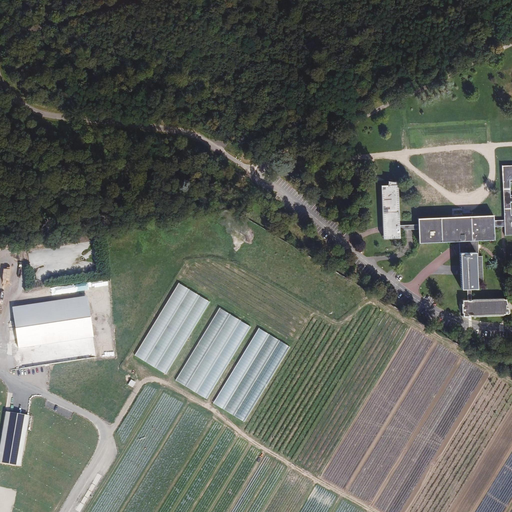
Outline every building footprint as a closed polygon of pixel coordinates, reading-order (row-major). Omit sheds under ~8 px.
[(511,164),(499,165),(502,219),(493,220),(493,227),(502,226),(503,236),(511,235),(511,164)] [(382,230),(382,239),(391,238),(391,242),(395,241),(395,238),(399,238),(399,231),(416,230),(416,224),(398,225),(397,184),(395,184),(395,181),(387,181),(387,185),(380,185),(382,230)] [(416,230),(417,243),(457,241),(470,241),(493,240),(493,220),(492,215),(473,216),(416,218),(416,224),(416,230)] [(470,241),(457,241),(458,249),(459,270),(459,289),(465,288),(470,288),(476,288),(475,252),(470,252),(470,241)] [(55,286),(56,293),(94,289),(94,290),(107,289),(106,280),(55,286)] [(175,282),(136,357),(168,374),(208,299),(175,282)] [(468,316),(467,317),(500,316),(501,315),(505,314),(505,309),(502,309),(502,306),(503,306),(502,300),(499,300),(499,299),(470,300),(470,288),(465,288),(467,300),(467,302),(463,301),(463,300),(458,301),(458,304),(457,305),(457,313),(459,313),(459,317),(464,317),(464,316),(468,316)] [(86,296),(11,307),(17,349),(92,338),(86,296)] [(216,307),(176,382),(209,399),(248,324),(216,307)] [(255,327),(215,405),(247,422),(287,344),(255,327)] [(130,379),(127,385),(133,387),(136,382),(130,379)] [(0,438),(0,462),(21,466),(30,414),(5,410),(0,438)]
